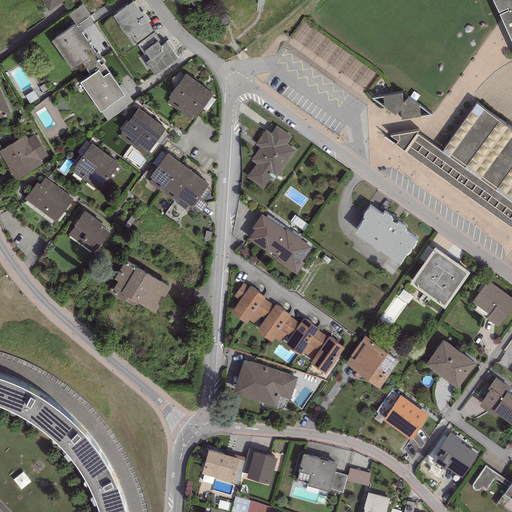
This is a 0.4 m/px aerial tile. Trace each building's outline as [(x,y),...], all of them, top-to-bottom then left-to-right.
[(64,0),(37,0),(46,12),(64,0)] [(511,0),(486,0),(496,22),(506,44),(511,58),(511,0)] [(151,28),(132,3),(112,18),(126,37),(132,33),(136,39),(151,28)] [(85,5),(70,14),(77,25),(92,16),(85,5)] [(86,49),(72,27),(48,43),(68,73),(86,61),(80,53),(86,49)] [(162,51),(156,44),(143,53),(148,61),(145,63),(155,77),(177,61),(167,47),(162,51)] [(100,79),(95,72),(76,85),(97,115),(122,97),(107,75),(100,79)] [(209,96),(182,76),(163,100),(191,121),(209,96)] [(0,116),(8,113),(0,93),(0,116)] [(399,94),(371,102),(399,122),(428,117),(399,94)] [(414,135),(389,137),(511,224),(511,133),(474,107),(440,154),(414,135)] [(163,131),(135,110),(114,138),(128,148),(142,158),(163,131)] [(297,152),(266,131),(247,158),(258,165),(248,180),(263,190),(275,173),(280,177),(297,152)] [(46,157),(32,132),(0,150),(0,163),(12,185),(42,168),(38,162),(46,157)] [(115,165),(88,145),(68,172),(95,192),(115,165)] [(206,184),(166,156),(145,185),(159,194),(187,213),(206,184)] [(72,201),(43,180),(22,203),(54,225),(72,201)] [(417,233),(372,202),(355,227),(399,258),(417,233)] [(315,246),(263,211),(247,234),(299,269),(315,246)] [(110,232),(83,213),(66,237),(93,256),(110,232)] [(468,266),(433,241),(408,276),(443,301),(468,266)] [(168,289),(132,272),(117,299),(153,317),(168,289)] [(345,342),(249,278),(229,308),(325,372),(345,342)] [(511,299),(511,295),(488,278),(473,299),(489,310),(485,315),(496,323),(511,299)] [(398,356),(365,332),(345,358),(378,383),(398,356)] [(474,357),(442,336),(425,361),(457,383),(474,357)] [(297,375),(242,359),(233,390),(288,406),(297,375)] [(0,400),(23,409),(50,427),(80,459),(98,495),(103,511),(130,511),(129,504),(118,476),(104,449),(76,417),(35,387),(0,372),(0,400)] [(511,387),(496,376),(480,397),(511,419),(511,387)] [(429,411),(401,393),(382,423),(409,441),(429,411)] [(477,450),(449,431),(431,457),(459,476),(477,450)] [(271,450),(253,445),(245,472),(269,479),(276,451),(271,450)] [(240,455),(208,447),(200,473),(233,481),(240,455)] [(335,460),(301,450),(296,467),(309,471),(307,480),(328,486),(335,460)] [(371,471),(349,466),(346,479),(367,484),(371,471)] [(475,486),(489,493),(500,473),(486,466),(475,486)] [(25,472),(16,480),(23,489),(33,481),(25,472)] [(386,511),(390,496),(368,491),(362,511),(386,511)]
